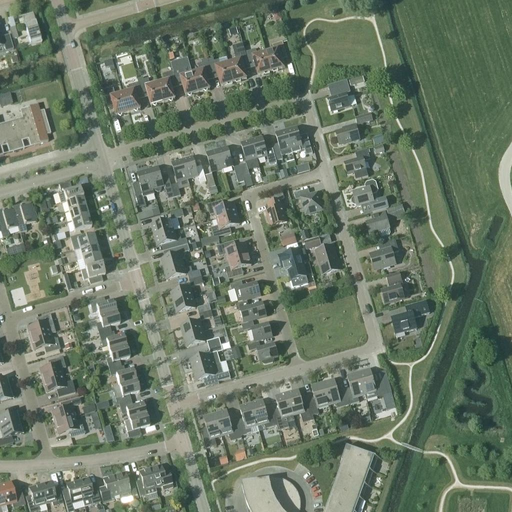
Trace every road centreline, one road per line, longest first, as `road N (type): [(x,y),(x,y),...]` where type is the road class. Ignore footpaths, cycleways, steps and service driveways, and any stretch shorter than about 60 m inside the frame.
road 1 (residential): [(328,179),(308,111),(297,101),(102,156)]
road 2 (residential): [(297,371),(258,220),(260,195),(328,179)]
road 3 (residential): [(297,371),(373,341),(328,179)]
road 4 (residential): [(49,464),(8,317)]
road 5 (residential): [(49,464),(184,442)]
road 6 (residential): [(8,317),(138,281)]
road 7 (unclassified): [(102,156),(65,27)]
road 8 (unclassified): [(138,281),(102,156)]
road 9 (residential): [(173,404),(297,371)]
road 10 (unclassified): [(173,404),(138,281)]
